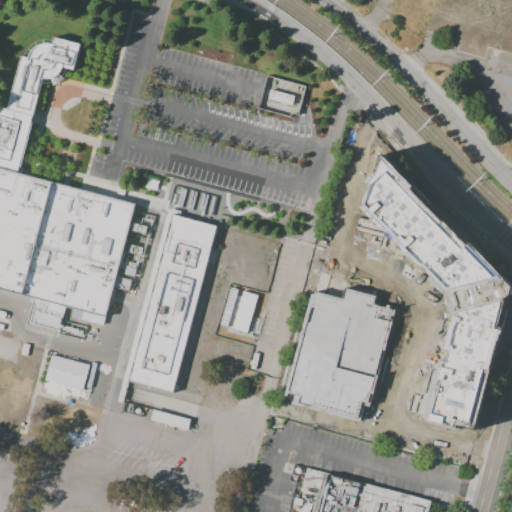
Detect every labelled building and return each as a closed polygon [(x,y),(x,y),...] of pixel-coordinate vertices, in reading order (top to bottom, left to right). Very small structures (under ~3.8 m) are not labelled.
[(10,108),(35,114),(46,82),(66,69),(75,71),(83,42),(56,37),(35,40),(19,55),(10,108)] [(267,76),(306,87),(301,104),(297,119),(258,109),(262,93),(267,76)] [(381,157),(365,206),(445,291),(495,276),(381,157)] [(0,170),(131,206),(102,318),(0,290),(0,170)] [(341,210),(330,207),(322,237),(334,240),(341,210)] [(168,217),(214,230),(168,400),(122,387),(168,217)] [(313,291),(283,404),(364,425),(394,312),(374,307),(377,296),(341,286),(338,297),(332,296),(313,291)] [(458,309),(507,297),(473,428),(430,418),(458,309)] [(44,356),(93,369),(83,407),(34,394),(44,356)] [(141,417),(122,411),(124,402),(144,407),(141,417)] [(153,410),(191,420),(188,431),(150,420),(153,410)] [(291,511),(303,468),(433,502),(430,511),(291,511)]
